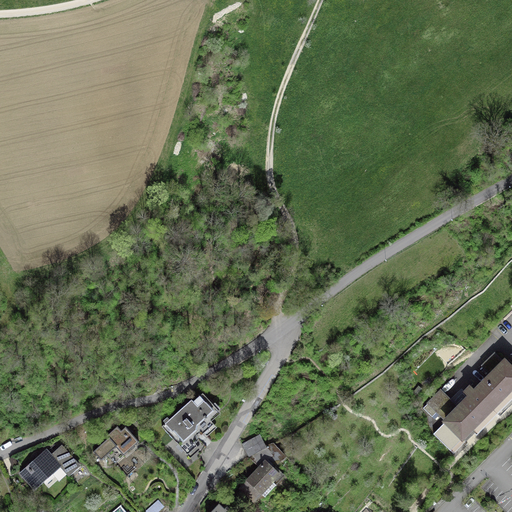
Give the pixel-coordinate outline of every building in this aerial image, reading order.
[(511,387),(511,371),(509,368),(510,368),(504,362),(503,362),(494,354),(483,365),(492,374),(475,391),(470,387),(464,393),(469,397),(458,409),(449,400),(437,412),(446,421),(445,421),(450,427),(451,426),(466,440),(474,432),(470,429),(511,387)] [(440,391),(423,408),(432,417),(437,412),(449,400),(449,399),(440,391)] [(191,400),(162,427),(185,452),(197,441),(198,437),(197,436),(211,422),(209,419),(219,410),(203,393),(193,401),(191,400)] [(116,462),(138,442),(130,433),(133,431),(125,423),(119,428),(117,426),(106,436),(108,439),(93,452),(101,460),(108,453),(116,462)] [(241,444),(249,457),(261,450),(255,437),(241,444)] [(283,477),(272,466),(285,455),(273,442),(265,445),(266,448),(261,450),(249,457),(259,467),(240,488),(253,500),(264,490),(267,493),(283,477)] [(53,472),(60,466),(69,475),(79,465),(62,446),(51,456),(45,449),(20,473),(33,487),(51,470),(53,472)] [(156,494),(140,509),(142,511),(158,511),(166,505),(156,494)] [(231,511),(232,511),(227,506),(224,509),(219,503),(210,511),(231,511)]
